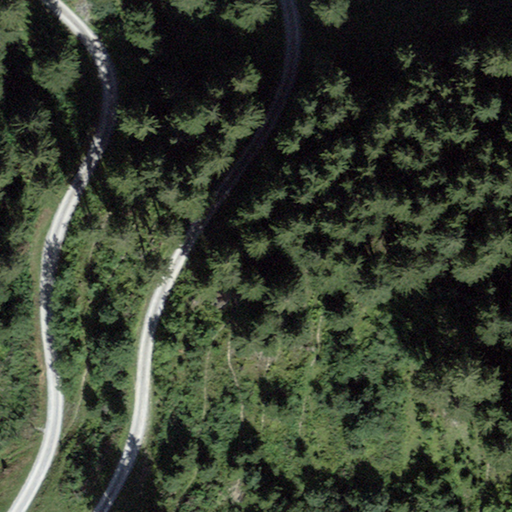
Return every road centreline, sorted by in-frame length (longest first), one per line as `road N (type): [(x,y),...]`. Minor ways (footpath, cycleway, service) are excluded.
road 1 (track): [(271,0),(271,76),(157,286),(136,413),(98,511)]
road 2 (track): [(10,511),(39,461),(50,417),(41,304),(49,228),(89,131),(94,94),(85,55),(42,0)]
